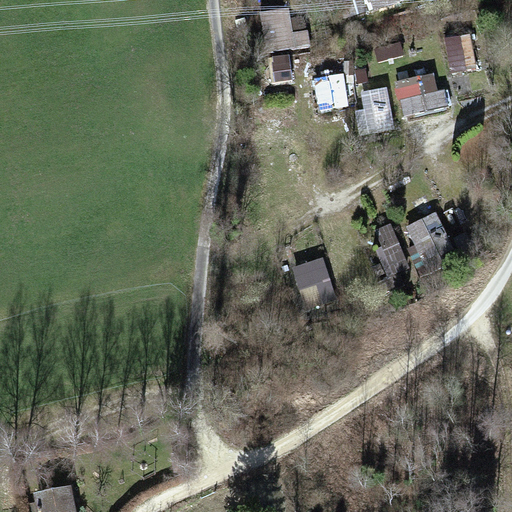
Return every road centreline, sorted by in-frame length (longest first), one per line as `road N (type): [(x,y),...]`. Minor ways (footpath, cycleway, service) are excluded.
road 1 (track): [(216,471),(212,0)]
road 2 (track): [(145,511),(306,433),(419,360),(465,327),(511,255)]
road 3 (track): [(511,103),(296,220)]
road 4 (track): [(212,365),(3,418)]
road 5 (track): [(465,327),(490,355),(504,393),(511,508)]
